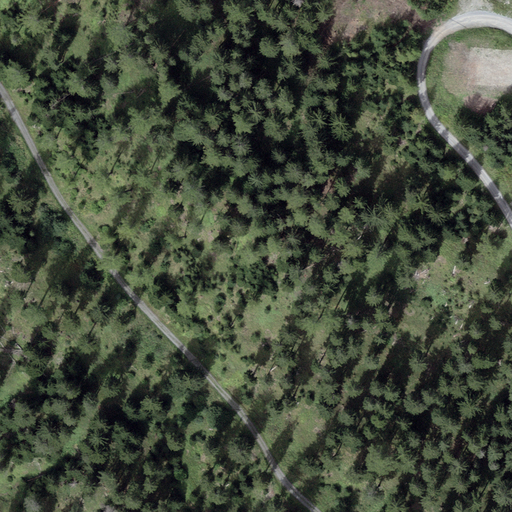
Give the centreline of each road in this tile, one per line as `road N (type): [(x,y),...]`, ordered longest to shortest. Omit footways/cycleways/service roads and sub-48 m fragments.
road 1 (track): [(0,91),(115,278),(231,401),(281,479),(315,511)]
road 2 (track): [(511,221),(421,97),(421,59),(433,38),(467,22),(500,21),(511,29)]
